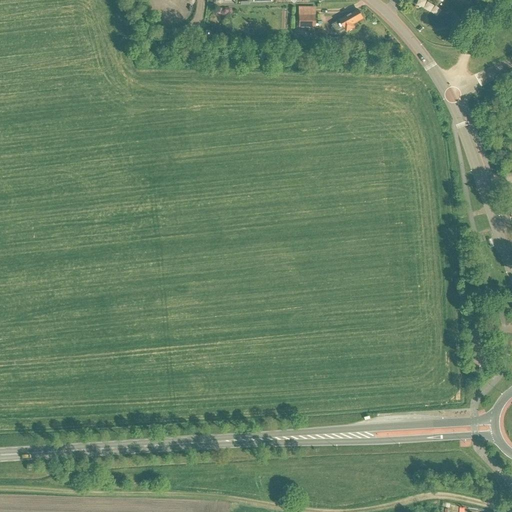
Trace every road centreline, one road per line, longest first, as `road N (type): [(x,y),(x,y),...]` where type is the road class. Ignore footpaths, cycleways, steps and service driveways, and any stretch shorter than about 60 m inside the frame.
road 1 (track): [(0,489),(186,495),(309,511)]
road 2 (primary): [(0,456),(291,438)]
road 3 (primary): [(291,438),(498,441)]
road 4 (primary): [(496,412),(291,438)]
road 5 (tertiary): [(511,274),(452,98)]
road 6 (track): [(356,511),(435,496),(505,511)]
road 7 (tertiary): [(452,98),(411,39),(368,0)]
